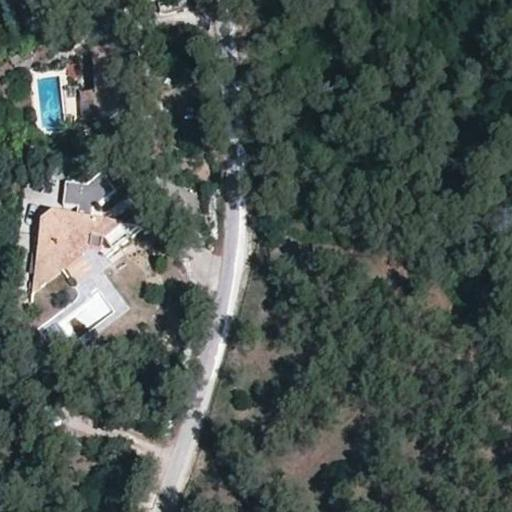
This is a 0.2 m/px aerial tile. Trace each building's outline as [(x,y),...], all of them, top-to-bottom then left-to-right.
[(96,118),(137,115),(133,52),(93,54),(95,96),(79,97),(81,131),(97,131),(96,118)] [(67,88),(68,97),(79,97),(79,87),(67,88)] [(146,114),(144,89),(135,90),(137,115),(146,114)] [(32,279),(38,280),(89,242),(89,252),(98,253),(103,259),(128,239),(121,227),(115,221),(110,225),(90,222),(90,215),(93,212),(113,197),(100,179),(86,190),(65,187),(62,208),(76,211),(75,219),(51,216),(50,227),(40,226),(38,236),(35,235),(32,257),(35,257),(32,279)] [(40,226),(50,227),(51,216),(40,226)] [(128,239),(141,230),(121,227),(128,239)] [(89,252),(89,242),(38,280),(32,279),(30,294),(89,252)]
